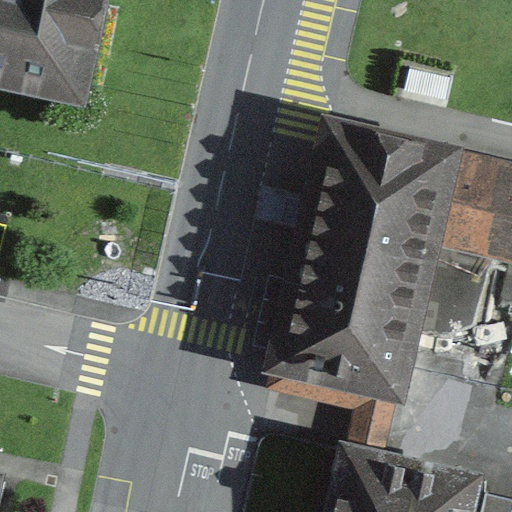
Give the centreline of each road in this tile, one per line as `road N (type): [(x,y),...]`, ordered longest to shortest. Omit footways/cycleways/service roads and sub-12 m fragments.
road 1 (unclassified): [(201,271),(262,0)]
road 2 (residential): [(158,511),(201,271)]
